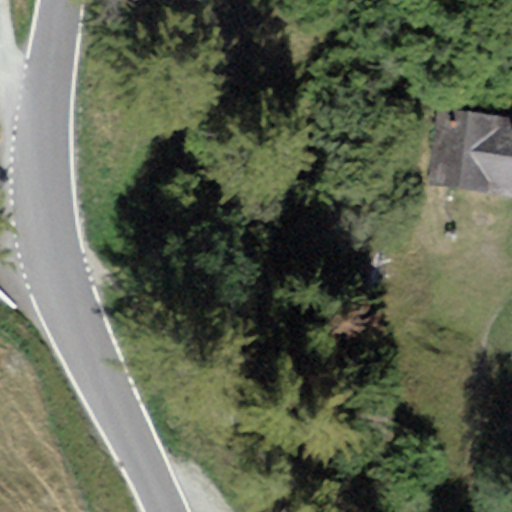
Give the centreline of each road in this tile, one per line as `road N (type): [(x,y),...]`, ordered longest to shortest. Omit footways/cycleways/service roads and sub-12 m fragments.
road 1 (unclassified): [(68,0),(53,108),(50,245),(58,303),(122,411),(165,511)]
road 2 (track): [(0,20),(50,245)]
